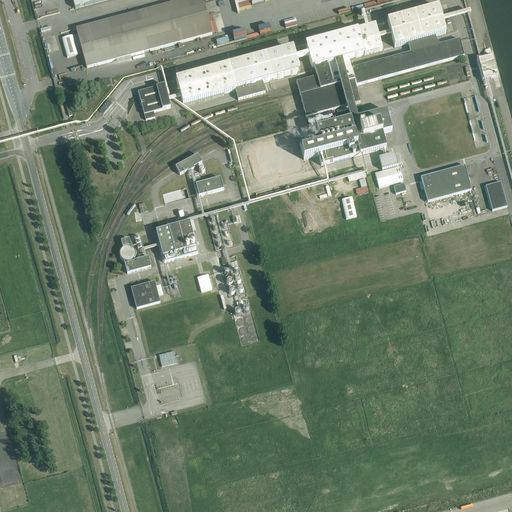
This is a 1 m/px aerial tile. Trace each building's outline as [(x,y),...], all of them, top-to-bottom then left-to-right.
[(72,0),(75,9),(80,8),(108,0),(72,0)] [(86,69),(91,67),(212,35),(203,0),(185,0),(76,30),(86,69)] [(228,0),(231,10),(243,7),(241,0),(228,0)] [(325,2),(314,4),(315,12),(327,10),(325,2)] [(312,5),(301,8),(302,16),(314,13),(312,5)] [(437,46),(435,37),(445,34),(442,21),(438,7),(387,21),(394,48),(408,44),(410,53),(351,70),(348,60),(382,51),(375,24),(366,27),(307,43),(316,77),(296,83),(297,87),(299,92),(300,98),(302,105),(304,113),(306,118),(360,103),(359,99),(357,90),(356,86),(464,57),(459,40),(437,46)] [(299,8),(288,12),(289,17),(300,13),(299,8)] [(274,17),(238,25),(240,33),(276,25),(274,17)] [(72,36),(62,39),(67,58),(78,55),(72,36)] [(265,93),(262,84),(300,74),(292,47),(175,79),(182,106),(235,91),(238,101),(265,93)] [(492,59),(489,49),(484,50),(487,58),(480,60),(477,61),(482,79),(484,79),(498,75),(494,59),(492,59)] [(145,121),(150,119),(155,118),(154,113),(170,108),(164,86),(143,92),(138,93),(145,121)] [(103,114),(111,104),(108,102),(100,111),(103,114)] [(361,155),(386,148),(382,134),(392,131),(386,112),(316,130),(319,140),(299,145),(304,160),(318,156),(321,166),(361,155)] [(190,171),(194,169),(194,168),(202,163),(199,158),(198,155),(175,168),(177,171),(180,175),(188,171),(189,172),(190,171)] [(382,171),(397,167),(394,155),(379,159),(382,171)] [(428,203),(471,191),(464,166),(421,178),(428,203)] [(379,189),(403,182),(399,167),(375,174),(379,189)] [(349,183),(366,178),(364,171),(347,176),(349,183)] [(199,197),(223,191),(220,179),(196,186),(199,197)] [(362,192),(368,191),(365,179),(359,181),(362,192)] [(492,212),(507,208),(500,183),(485,187),(492,212)] [(404,185),(394,187),(395,195),(406,192),(404,185)] [(346,220),(356,217),(352,198),(341,201),(346,220)] [(141,214),(147,212),(144,203),(139,205),(141,214)] [(164,263),(198,254),(189,222),(167,229),(156,231),(164,263)] [(129,239),(121,241),(122,248),(128,246),(131,248),(129,239)] [(134,261),(134,260),(135,257),(135,255),(135,252),(134,250),(132,248),(131,248),(128,246),(122,248),(123,249),(121,250),(120,252),(119,255),(119,257),(120,259),(122,261),(124,262),(127,274),(151,268),(148,257),(134,261)] [(208,275),(197,278),(201,293),(212,290),(208,275)] [(131,289),(137,309),(160,303),(155,282),(131,289)] [(173,352),(159,356),(162,367),(176,364),(173,352)]
